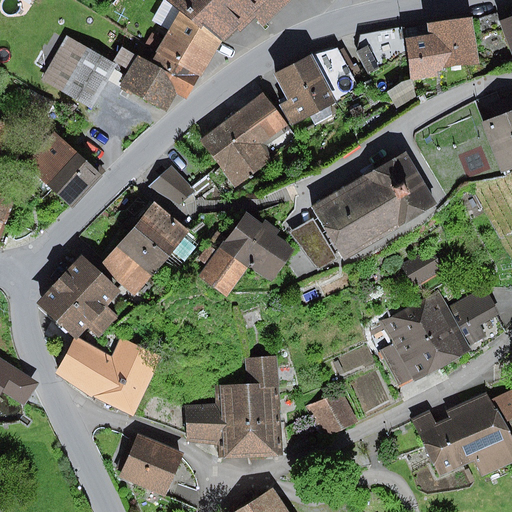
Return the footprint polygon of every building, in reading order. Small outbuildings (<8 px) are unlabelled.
[(166,0),(179,10),(221,44),(267,0),(166,0)] [(222,43),(179,10),(157,52),(200,76),(221,44),(222,43)] [(511,16),(499,21),(511,53),(511,16)] [(478,62),(472,17),(424,23),(426,33),(403,36),(405,52),(409,81),(438,77),(437,72),(441,71),(441,67),(478,62)] [(360,36),(357,52),(367,74),(405,52),(403,36),(403,27),(360,36)] [(117,66),(67,38),(42,82),(93,110),(117,66)] [(313,53),(275,76),(288,100),(279,105),(291,125),(358,89),(337,48),(313,53)] [(150,64),(122,49),(116,60),(130,68),(120,86),(167,112),(176,95),(186,100),(200,76),(157,52),(150,64)] [(401,83),(387,92),(396,109),(416,98),(409,81),(401,83)] [(511,171),(511,90),(499,96),(506,114),(482,123),(503,175),(511,171)] [(262,93),(200,141),(235,187),(271,162),(261,145),(289,128),(262,93)] [(100,177),(56,134),(26,164),(70,208),(100,177)] [(407,153),(311,209),(315,216),(339,257),(435,201),(407,153)] [(172,166),(150,186),(179,205),(194,190),(172,166)] [(0,232),(16,199),(0,192),(0,232)] [(155,203),(132,229),(166,258),(189,232),(155,203)] [(209,266),(202,276),(226,294),(248,264),(271,280),(294,247),(277,235),(280,231),(265,220),(262,224),(246,213),(228,239),(217,231),(210,241),(220,248),(217,251),(209,245),(199,259),(209,266)] [(315,216),(294,230),(320,266),(339,257),(315,216)] [(166,258),(132,229),(100,265),(133,295),(166,258)] [(444,268),(432,248),(402,265),(414,285),(444,268)] [(120,292),(81,257),(39,303),(79,339),(88,328),(99,338),(117,317),(106,307),(120,292)] [(425,300),(409,308),(441,369),(471,351),(468,346),(486,337),(480,325),(499,314),(486,287),(449,309),(438,290),(425,300)] [(441,369),(409,308),(393,317),(378,321),(393,345),(380,351),(400,387),(441,369)] [(111,358),(75,340),(55,374),(91,398),(133,417),(162,359),(120,339),(111,358)] [(275,356),(245,358),(247,385),(253,456),(282,455),(275,356)] [(31,377),(0,357),(0,403),(7,392),(27,404),(35,391),(31,377)] [(253,456),(247,385),(215,387),(216,404),(185,406),(188,443),(217,445),(218,458),(253,456)] [(511,388),(490,399),(486,392),(446,411),(450,419),(435,426),(429,413),(413,420),(440,477),(474,460),(482,477),(511,462),(511,436),(505,423),(511,419),(511,388)] [(356,422),(343,392),(306,406),(320,441),(356,422)] [(183,454),(137,434),(135,440),(129,438),(116,469),(120,471),(118,476),(165,496),(183,454)] [(287,511),(272,486),(227,511),(287,511)]
